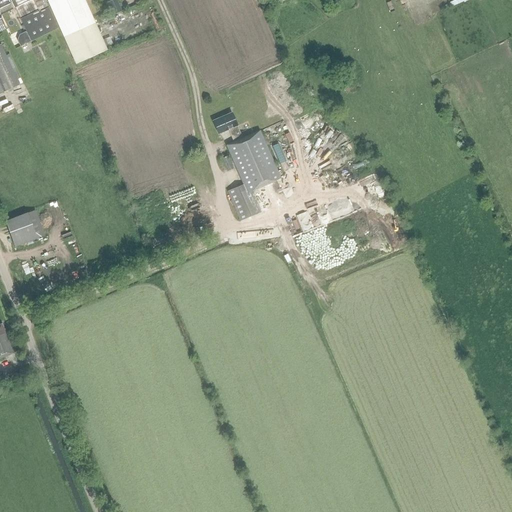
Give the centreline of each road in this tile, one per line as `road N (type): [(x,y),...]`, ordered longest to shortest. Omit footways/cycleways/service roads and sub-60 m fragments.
road 1 (track): [(158,0),(191,72),(222,191),(215,240),(24,324)]
road 2 (unclassified): [(98,511),(0,260)]
